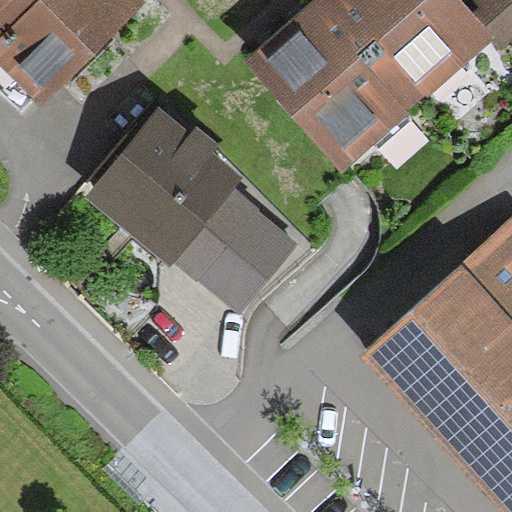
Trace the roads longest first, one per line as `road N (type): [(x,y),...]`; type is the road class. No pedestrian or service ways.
road 1 (tertiary): [(225,511),(0,286)]
road 2 (unknown): [(129,63),(79,118),(0,238)]
